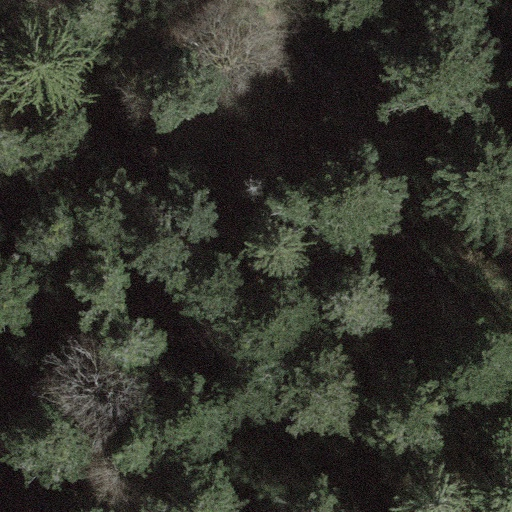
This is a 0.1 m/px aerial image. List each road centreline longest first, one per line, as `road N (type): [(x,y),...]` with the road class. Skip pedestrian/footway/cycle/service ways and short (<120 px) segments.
road 1 (track): [(0,439),(205,511)]
road 2 (track): [(467,0),(511,136)]
